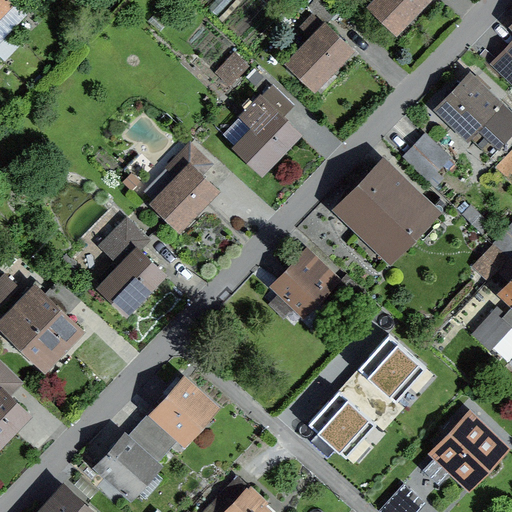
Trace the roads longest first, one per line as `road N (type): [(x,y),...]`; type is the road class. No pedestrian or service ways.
road 1 (residential): [(173,337),(497,0)]
road 2 (residential): [(368,511),(173,337)]
road 3 (residential): [(4,511),(173,337)]
